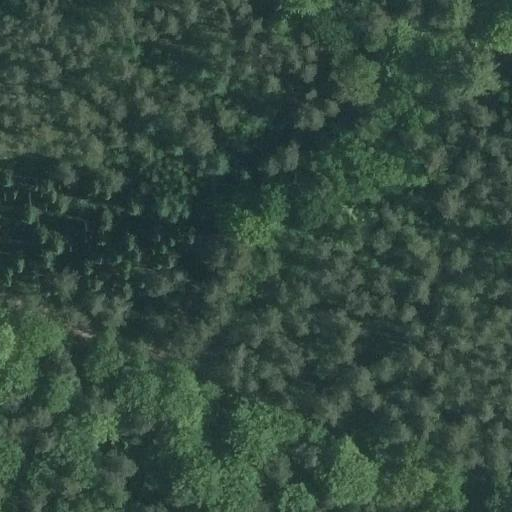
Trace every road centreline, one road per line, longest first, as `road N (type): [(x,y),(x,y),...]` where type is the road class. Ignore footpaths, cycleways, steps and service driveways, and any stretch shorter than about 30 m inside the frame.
road 1 (track): [(511,489),(0,299)]
road 2 (track): [(487,0),(175,364)]
